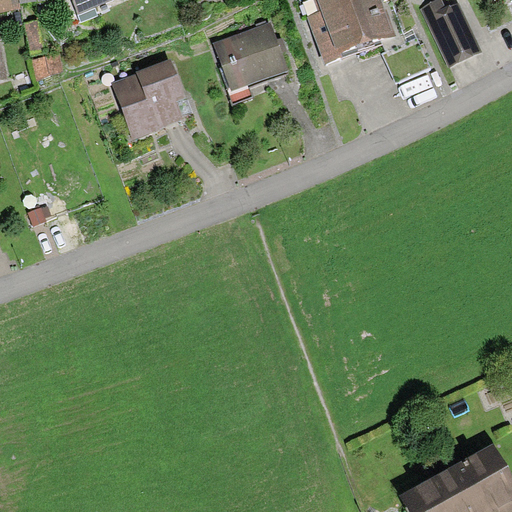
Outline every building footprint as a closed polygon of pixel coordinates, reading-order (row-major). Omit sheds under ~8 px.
[(0,49),(23,45),(14,0),(0,0),(0,85),(5,85),(0,57),(0,49)] [(75,0),(81,14),(118,0),(75,0)] [(376,0),(316,0),(323,16),(311,21),(327,64),(391,39),(376,0)] [(460,4),(428,19),(452,69),(483,54),(460,4)] [(285,73),(269,29),(216,49),(232,93),(285,73)] [(36,67),(39,81),(64,76),(61,62),(36,67)] [(186,117),(169,68),(117,85),(134,134),(186,117)] [(511,511),(511,489),(494,457),(409,503),(413,511),(511,511)]
